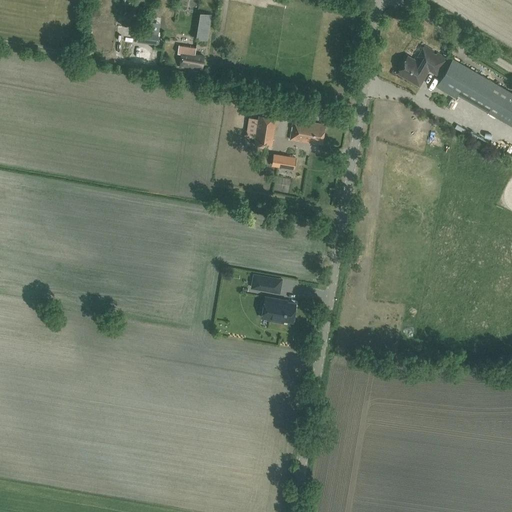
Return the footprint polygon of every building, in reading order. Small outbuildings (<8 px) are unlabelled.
[(200,24),(191,23),(188,43),(197,44),(200,24)] [(139,29),(137,42),(156,45),(158,32),(139,29)] [(436,73),(445,58),(424,46),(418,56),(422,58),(420,63),(407,56),(403,64),(400,65),(396,72),(403,76),(406,75),(410,77),(410,80),(419,85),(428,69),(436,73)] [(183,50),(180,67),(201,70),(204,56),(195,55),(195,52),(183,50)] [(453,58),(436,86),(455,97),(457,94),(511,126),(511,125),(511,92),(489,80),(453,58)] [(259,115),(254,145),(271,148),(276,118),(259,115)] [(322,143),(325,124),(293,119),(290,139),(308,142),(308,141),(322,143)] [(254,274),(252,287),(279,292),(282,279),(254,274)] [(296,304),(281,301),(281,299),(265,297),(262,317),(268,318),(268,320),(283,322),(283,319),(293,321),(296,304)]
